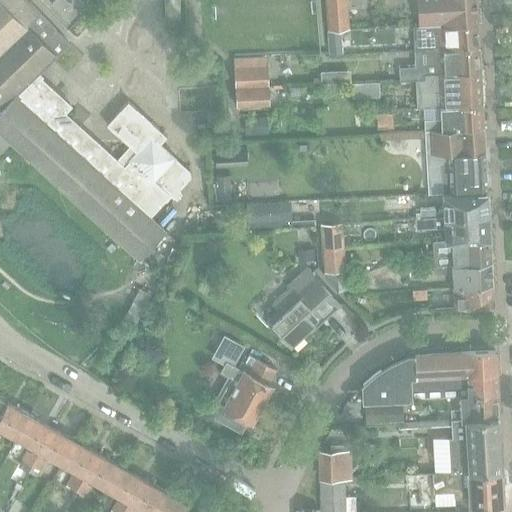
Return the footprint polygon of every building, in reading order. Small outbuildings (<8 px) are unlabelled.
[(190,171),(185,167),(159,144),(167,136),(128,100),(106,125),(128,145),(116,159),(65,113),(72,106),(40,78),(42,76),(40,74),(69,43),(27,0),(0,0),(0,148),(8,140),(138,258),(164,230),(148,216),(168,194),(172,197),(190,177),(190,171)] [(67,21),(89,0),(72,0),(70,3),(66,0),(54,0),(50,4),(67,21)] [(95,25),(116,0),(102,0),(87,18),(95,25)] [(179,17),(178,0),(163,0),(164,17),(179,17)] [(341,0),(325,0),(327,27),(342,27),(341,0)] [(454,25),(476,25),(474,0),(416,0),(418,25),(438,24),(438,25),(454,24),(454,25)] [(476,25),(454,25),(454,24),(438,25),(438,24),(418,25),(413,26),(414,49),(437,49),(438,46),(455,46),(455,48),(477,47),(476,25)] [(342,50),(341,30),(327,31),(328,51),(342,50)] [(477,47),(455,48),(455,46),(438,46),(437,49),(414,49),(415,65),(399,66),(400,79),(416,79),(423,78),(423,73),(478,70),(477,47)] [(266,65),(234,66),(235,86),(267,84),(266,65)] [(333,69),(319,70),(319,82),(334,82),(333,69)] [(423,78),(416,79),(418,106),(440,106),(481,104),(478,70),(423,73),(423,78)] [(377,81),(351,82),(351,96),(378,95),(377,81)] [(267,84),(235,86),(236,106),(268,104),(267,84)] [(425,130),(429,129),(482,126),(481,104),(440,106),(441,120),(428,121),(428,124),(425,124),(425,130)] [(393,127),(392,114),(376,115),(377,128),(393,127)] [(244,134),(268,133),(267,117),(243,118),(244,134)] [(439,193),(442,193),(485,190),(482,126),(429,129),(430,154),(447,154),(447,168),(438,169),(439,193)] [(235,147),(214,148),(215,168),(236,167),(235,147)] [(390,161),(391,172),(417,172),(417,161),(390,161)] [(228,175),(216,175),(217,199),(229,198),(228,175)] [(420,217),(487,214),(485,190),(442,193),(442,210),(434,211),(434,208),(420,209),(420,217)] [(280,202),(246,204),(247,212),(280,210),(280,202)] [(474,238),(488,237),(487,214),(420,217),(416,218),(417,228),(444,226),(444,240),(451,240),(462,239),(462,241),(473,240),(474,238)] [(321,249),(343,247),(341,222),(319,224),(321,249)] [(312,232),(287,234),(287,247),(313,246),(312,232)] [(408,259),(409,277),(436,276),(435,265),(489,263),(488,237),(474,238),(473,240),(462,241),(462,239),(451,240),(452,254),(434,255),(434,257),(408,259)] [(343,247),(321,249),(323,272),(345,271),(343,247)] [(313,248),(296,249),(296,261),(314,261),(313,248)] [(156,250),(150,257),(156,263),(162,256),(156,250)] [(452,287),(491,285),(489,263),(435,265),(435,272),(451,271),(452,287)] [(306,325),(315,316),(320,321),(338,305),(305,269),(288,285),(290,288),(272,304),(279,312),(268,322),(288,344),(307,327),(306,325)] [(491,285),(452,287),(453,307),(492,305),(491,285)] [(426,298),(426,288),(412,289),(412,299),(426,298)] [(145,300),(134,293),(129,302),(140,308),(145,300)] [(234,361),(242,346),(232,341),(224,355),(234,361)] [(496,392),(494,353),(494,348),(465,348),(429,350),(413,352),(407,354),(410,396),(431,395),(445,395),(460,394),(496,392)] [(363,398),(410,396),(407,354),(390,362),(376,372),(362,383),(363,398)] [(267,384),(275,370),(248,355),(240,370),(225,362),(220,371),(228,375),(214,401),(217,403),(210,415),(240,432),(247,419),(252,421),(271,386),(267,384)] [(461,418),(498,416),(496,392),(460,394),(461,418)] [(445,395),(431,395),(432,404),(446,403),(445,395)] [(0,424),(11,405),(0,398),(0,424)] [(365,421),(392,420),(391,403),(365,405),(365,421)] [(11,405),(0,424),(0,447),(13,455),(34,418),(11,405)] [(432,474),(501,470),(498,416),(461,418),(417,420),(418,426),(450,424),(451,436),(448,436),(449,470),(418,471),(418,472),(432,472),(432,474)] [(34,418),(13,455),(36,468),(57,431),(34,418)] [(57,431),(36,468),(59,481),(80,443),(57,431)] [(80,443),(59,481),(82,494),(103,456),(80,443)] [(347,477),(347,450),(319,450),(320,477),(347,477)] [(103,456),(82,494),(106,507),(127,470),(103,456)] [(501,470),(432,474),(433,491),(454,490),(455,496),(469,495),(469,505),(503,504),(501,470)] [(149,511),(150,511),(163,490),(141,478),(121,511),(133,511),(134,511),(130,508),(133,503),(149,511)] [(345,511),(344,479),(319,480),(319,511),(345,511)] [(163,490),(150,511),(181,511),(186,503),(163,490)]
